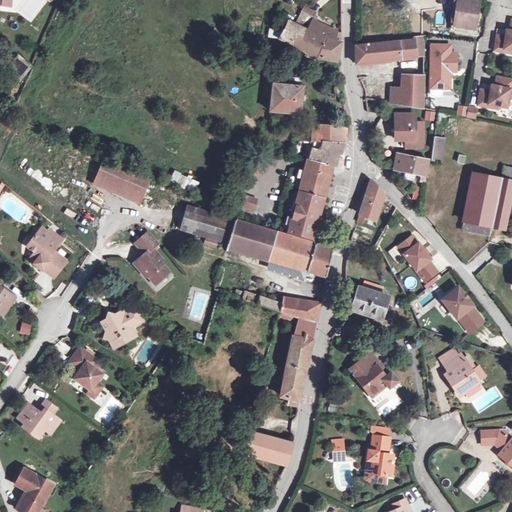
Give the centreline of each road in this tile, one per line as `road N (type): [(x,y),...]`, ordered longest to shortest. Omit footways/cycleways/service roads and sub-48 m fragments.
road 1 (tertiary): [(270,511),(297,463),(360,158)]
road 2 (residential): [(511,334),(412,208),(360,158)]
road 3 (tertiary): [(360,158),(346,0)]
